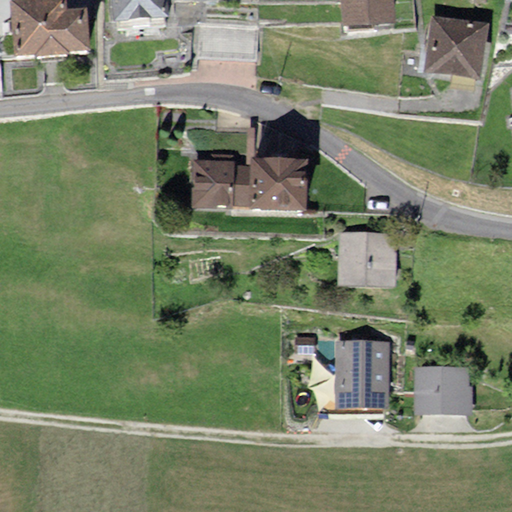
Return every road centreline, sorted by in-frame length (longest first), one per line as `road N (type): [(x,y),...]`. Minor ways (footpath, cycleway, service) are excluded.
road 1 (tertiary): [(0,109),(167,95),(231,102),(296,123),(422,209),(511,231)]
road 2 (track): [(0,422),(423,447),(511,434)]
road 3 (unknown): [(264,110),(317,99),(465,108)]
